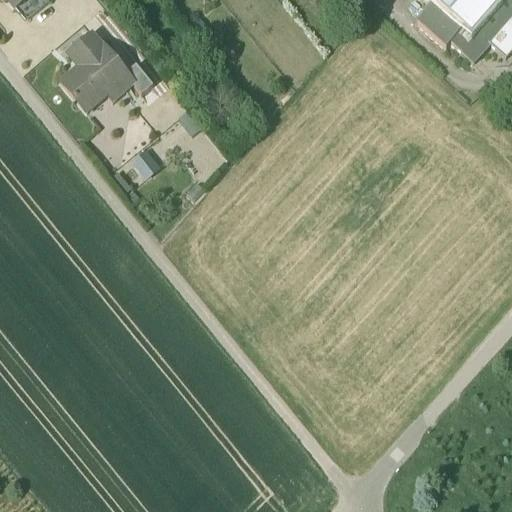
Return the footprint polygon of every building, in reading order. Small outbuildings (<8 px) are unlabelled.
[(1,0),(13,14),(19,9),(30,0),(1,0)] [(43,0),(30,0),(19,9),(29,22),(48,6),(43,0)] [(434,6),(415,27),(445,53),(449,48),(461,59),(466,52),(478,62),(489,50),(504,64),(511,55),(511,0),(501,0),(470,36),(469,37),(434,6)] [(430,0),(430,1),(429,0),(428,1),(434,6),(469,37),(470,36),(501,0),(430,0)] [(101,51),(91,39),(68,59),(79,72),(60,87),(75,105),(76,105),(85,117),(127,83),(128,81),(125,78),(103,50),(101,51)] [(135,69),(125,78),(128,81),(127,83),(140,99),(152,90),(135,69)] [(187,114),(178,122),(192,139),(201,131),(187,114)] [(130,164),(147,181),(160,168),(143,151),(130,164)]
